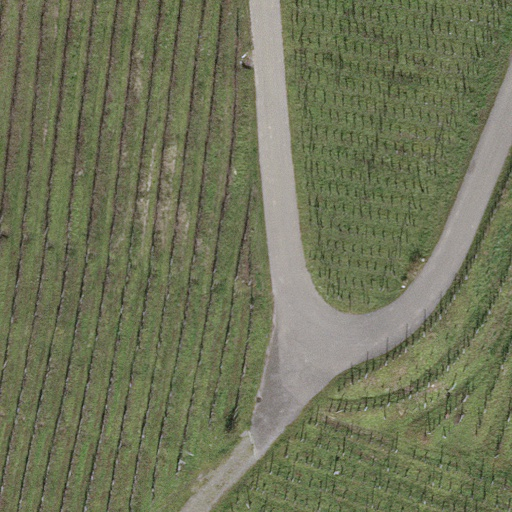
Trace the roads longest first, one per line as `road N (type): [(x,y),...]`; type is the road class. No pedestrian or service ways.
road 1 (residential): [(511,102),(407,323),(364,347),(325,350),(302,321),(287,272),(260,0)]
road 2 (track): [(197,511),(325,350)]
